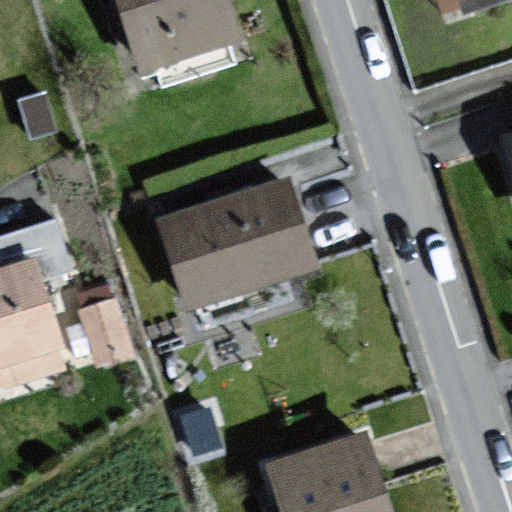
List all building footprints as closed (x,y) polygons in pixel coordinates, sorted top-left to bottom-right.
[(233,0),(121,0),(142,69),(245,38),(233,0)] [(455,0),(460,14),(509,0),(455,0)] [(291,179),(162,221),(192,308),(320,266),(291,179)] [(0,402),(73,378),(41,284),(81,271),(63,217),(0,237),(0,402)] [(87,338),(95,336),(99,353),(131,346),(116,284),(77,294),(87,338)] [(388,511),(362,433),(272,463),(288,511),(388,511)]
